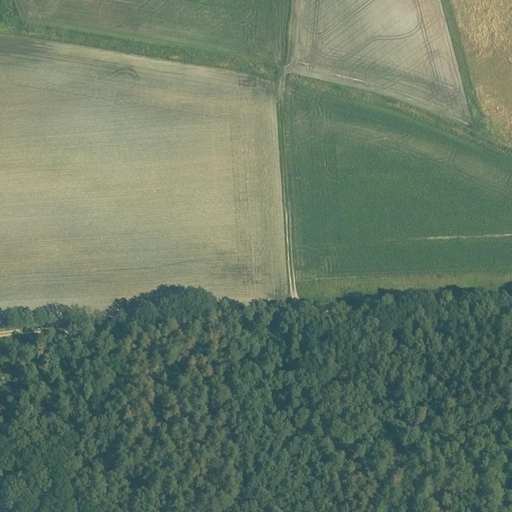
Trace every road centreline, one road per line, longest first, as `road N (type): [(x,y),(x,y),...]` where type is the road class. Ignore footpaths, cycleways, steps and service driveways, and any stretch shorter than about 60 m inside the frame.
road 1 (track): [(511,301),(0,331)]
road 2 (track): [(40,328),(60,511)]
